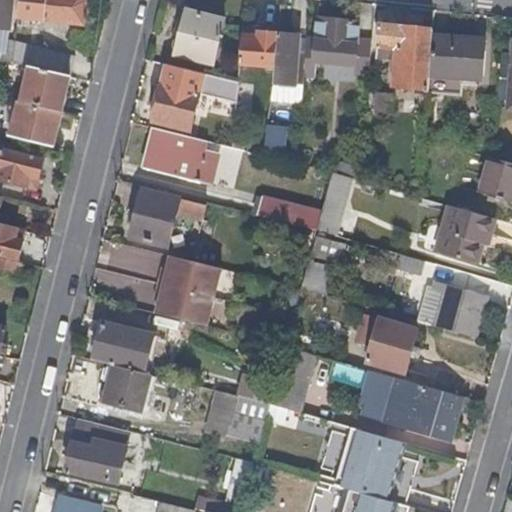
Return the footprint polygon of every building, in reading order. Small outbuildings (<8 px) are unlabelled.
[(7,31),(10,0),(0,0),(0,30),(4,31),(7,31)] [(83,26),(86,4),(84,0),(19,0),(18,18),(43,21),(83,26)] [(214,65),(225,20),(185,10),(174,55),(214,65)] [(358,68),(361,42),(363,24),(317,19),(316,37),(314,48),(312,63),(316,64),(358,68)] [(427,91),(432,35),(432,31),(377,27),(375,49),(377,49),(376,59),(394,61),(392,88),(427,91)] [(274,67),(277,37),(277,35),(260,34),(258,33),(242,32),(240,64),(274,67)] [(303,79),(305,57),(297,57),(298,37),(277,35),(277,37),(274,67),(273,81),(273,84),(303,86),(303,79)] [(482,80),(484,48),(476,47),(477,39),(432,35),(427,91),(459,94),(461,78),(482,80)] [(484,48),(485,40),(477,39),(476,47),(484,48)] [(12,61),(15,43),(8,41),(4,40),(4,42),(1,54),(1,60),(10,62),(12,63),(12,61)] [(369,77),(371,43),(361,42),(358,68),(357,76),(369,77)] [(38,69),(43,49),(15,43),(12,61),(12,63),(14,64),(28,67),(38,69)] [(314,79),(316,64),(312,63),(314,48),(306,48),(305,57),(303,79),(314,79)] [(69,76),(75,57),(43,49),(38,69),(69,76)] [(198,95),(203,75),(167,66),(162,85),(198,95)] [(61,111),(69,76),(38,69),(28,67),(20,102),(61,111)] [(237,104),(238,85),(234,84),(203,75),(198,95),(223,101),(237,104)] [(301,107),(303,86),(273,84),(273,81),(271,80),(268,103),(301,107)] [(193,118),(198,95),(162,85),(158,99),(156,110),(153,122),(190,132),(191,129),(193,118)] [(390,115),(391,96),(376,95),(375,112),(380,114),(390,115)] [(156,110),(158,99),(153,98),(150,108),(156,110)] [(52,147),(61,111),(20,102),(17,101),(8,136),(52,147)] [(236,118),(237,104),(223,101),(222,117),(236,118)] [(279,154),(281,137),(281,127),(266,126),(263,153),(279,154)] [(213,178),(219,153),(209,150),(211,143),(155,129),(146,168),(199,181),(200,179),(211,182),(213,178)] [(242,151),(243,132),(236,131),(234,149),(242,151)] [(38,180),(42,160),(4,150),(0,167),(0,180),(27,187),(28,183),(30,177),(38,180)] [(511,202),(511,164),(490,157),(480,193),(511,202)] [(360,182),(361,172),(334,164),(331,174),(351,179),(360,182)] [(336,237),(351,179),(331,174),(322,211),(316,231),(336,237)] [(35,189),(38,180),(30,177),(28,183),(27,187),(35,189)] [(169,249),(177,214),(203,221),(207,206),(142,190),(131,238),(169,249)] [(316,231),(322,211),(261,195),(255,216),(316,231)] [(484,246),(487,235),(492,237),(497,221),(454,208),(442,255),(479,265),(484,246)] [(0,225),(0,256),(18,261),(25,231),(0,225)] [(340,264),(345,247),(317,238),(312,256),(340,264)] [(421,277),(425,263),(394,254),(391,268),(421,277)] [(19,280),(24,263),(18,261),(0,256),(0,275),(6,277),(19,280)] [(215,299),(222,270),(170,256),(167,267),(162,266),(157,284),(215,299)] [(324,296),(332,268),(311,262),(303,289),(324,296)] [(303,281),(308,264),(301,263),(297,277),(303,281)] [(207,327),(215,299),(157,284),(154,299),(159,301),(155,314),(207,327)] [(475,339),(487,297),(448,285),(446,286),(439,284),(420,290),(411,321),(475,339)] [(377,326),(379,319),(372,317),(370,323),(377,326)] [(342,330),(341,327),(340,325),(321,319),(317,332),(337,338),(341,336),(342,333),(342,330)] [(406,370),(418,331),(379,319),(377,326),(372,343),(366,362),(405,374),(406,370)] [(144,373),(153,334),(103,321),(92,360),(114,366),(144,373)] [(372,343),(377,326),(370,323),(366,341),(372,343)] [(151,375),(161,337),(153,334),(144,373),(151,375)] [(342,363),(289,348),(287,354),(340,369),(342,363)] [(144,403),(147,394),(152,375),(151,375),(144,373),(114,366),(113,369),(110,383),(109,385),(106,386),(104,387),(101,395),(103,396),(106,398),(105,402),(118,406),(129,408),(142,412),(144,403)] [(468,399),(474,381),(430,368),(406,370),(405,374),(403,380),(458,396),(463,398),(468,399)] [(271,403),(275,385),(243,377),(239,394),(271,403)] [(302,413),(309,387),(277,377),(275,385),(271,403),(270,404),(302,413)] [(451,420),(458,396),(403,380),(400,380),(393,401),(383,398),(377,419),(450,441),(456,421),(451,420)] [(259,446),(270,404),(240,397),(218,392),(208,431),(259,446)] [(150,405),(153,396),(147,394),(144,403),(150,405)] [(456,421),(463,398),(458,396),(451,420),(456,421)] [(127,415),(129,408),(118,406),(117,412),(127,415)] [(117,484),(130,431),(78,419),(65,470),(117,484)] [(387,501),(404,443),(353,429),(336,486),(387,501)] [(241,511),(254,463),(243,460),(232,504),(231,508),(241,511)] [(391,511),(394,503),(387,501),(336,486),(334,486),(327,511),(391,511)] [(130,511),(156,511),(158,502),(132,495),(128,511),(130,511)] [(231,508),(232,504),(199,496),(195,509),(206,511),(241,511),(231,508)] [(100,511),(101,508),(57,497),(53,511),(100,511)] [(189,511),(190,509),(158,502),(156,511),(189,511)]
